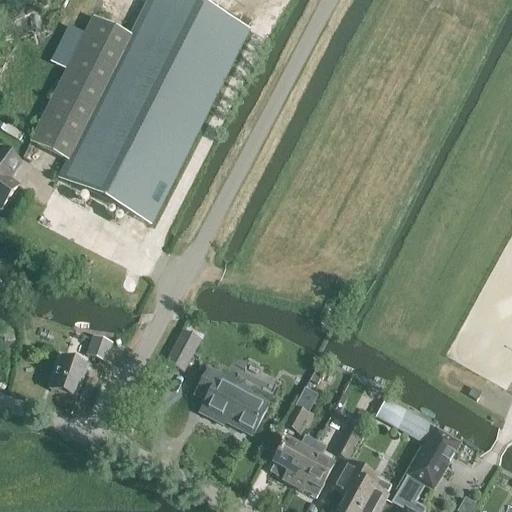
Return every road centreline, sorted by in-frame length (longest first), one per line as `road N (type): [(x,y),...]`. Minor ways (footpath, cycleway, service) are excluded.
road 1 (residential): [(95,437),(330,0)]
road 2 (residential): [(238,511),(95,437)]
